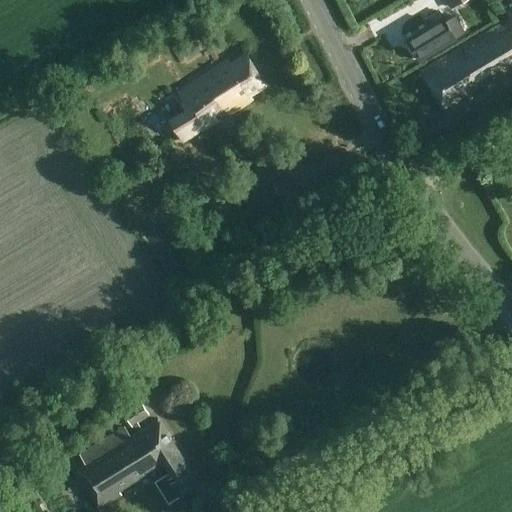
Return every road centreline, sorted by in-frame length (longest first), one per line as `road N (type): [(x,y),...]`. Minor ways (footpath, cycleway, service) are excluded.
road 1 (tertiary): [(511,314),(425,213),(311,0)]
road 2 (track): [(511,368),(263,511)]
